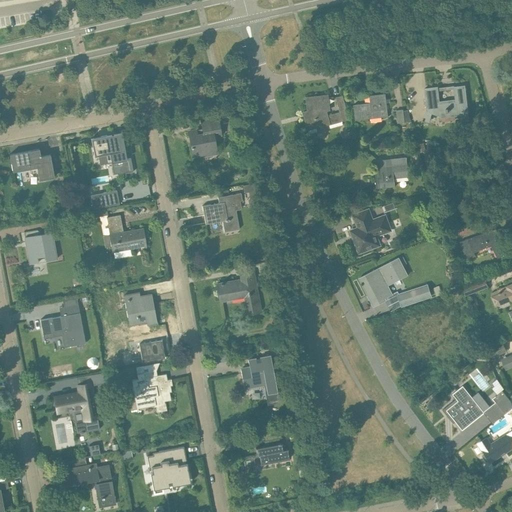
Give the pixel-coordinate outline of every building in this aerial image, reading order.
[(469,120),(465,86),(454,87),(456,99),(439,101),(437,87),(424,88),(427,109),(427,111),(424,120),(429,122),(432,112),(441,115),(441,117),(460,115),(460,121),(469,120)] [(388,116),(385,93),(369,95),(370,103),(353,105),(355,120),(388,116)] [(310,117),(305,118),(309,133),(318,131),(317,127),(329,124),(330,128),(343,124),(342,121),(349,119),(343,95),(336,97),(339,112),(328,115),(327,110),(329,109),(329,105),(328,95),(306,97),(308,112),(310,117)] [(221,135),(217,116),(200,119),(202,129),(189,131),(192,143),(190,143),(193,156),(203,154),(203,151),(216,148),(214,136),(221,135)] [(107,135),(91,138),(94,157),(110,154),(112,162),(115,162),(117,175),(133,172),(130,158),(126,159),(124,148),(122,133),(107,135)] [(41,156),(39,149),(9,154),(13,172),(37,167),(39,180),(44,179),(54,177),(50,154),(41,156)] [(407,163),(407,157),(374,160),(376,177),(377,188),(395,186),(395,178),(409,176),(407,163)] [(254,183),(243,185),(245,193),(249,192),(250,198),(248,200),(249,207),(258,206),(254,183)] [(105,200),(92,202),(93,209),(119,204),(116,190),(103,193),(105,200)] [(233,195),(228,196),(218,198),(219,203),(202,206),(205,224),(215,222),(222,221),(224,231),(239,229),(236,209),(239,209),(241,207),(239,200),(242,200),(241,193),(233,195)] [(373,204),(372,196),(358,198),(360,206),(373,204)] [(393,202),(384,206),(386,211),(395,208),(393,202)] [(373,220),(369,210),(354,215),(358,228),(353,230),(358,244),(356,245),(358,250),(362,252),(380,245),(377,236),(391,231),(386,216),(373,220)] [(111,246),(112,251),(146,245),(143,228),(123,232),(120,215),(107,217),(110,235),(103,236),(105,247),(111,246)] [(68,217),(56,219),(57,226),(70,224),(68,217)] [(497,231),(496,229),(468,238),(460,241),(466,259),(475,256),(474,252),(492,245),(498,258),(509,252),(500,236),(501,235),(499,231),(497,231)] [(57,259),(52,233),(25,238),(30,264),(38,263),(37,257),(44,255),(45,261),(57,259)] [(407,275),(398,258),(360,278),(362,282),(361,283),(362,284),(363,284),(363,285),(374,306),(386,300),(385,298),(392,294),(387,285),(407,275)] [(260,312),(253,272),(240,275),(241,280),(217,284),(220,301),(244,296),(248,314),(260,312)] [(488,287),(486,279),(465,287),(467,295),(488,287)] [(511,283),(498,290),(499,294),(493,296),(496,306),(511,300),(511,299),(511,283)] [(432,296),(428,284),(397,294),(401,307),(414,303),(432,296)] [(152,294),(141,296),(141,298),(135,299),(134,294),(115,297),(116,302),(117,302),(118,310),(119,313),(126,312),(130,334),(139,333),(162,329),(161,321),(160,321),(157,303),(156,300),(153,301),(152,294)] [(77,296),(62,299),(65,315),(40,320),(43,334),(53,332),(54,336),(62,335),(64,347),(85,343),(77,296)] [(162,340),(139,344),(142,362),(165,358),(162,340)] [(507,351),(503,341),(488,349),(492,358),(507,351)] [(249,368),(240,369),(244,388),(254,386),(254,384),(265,382),(267,391),(267,393),(269,399),(277,398),(278,398),(270,356),(248,360),(249,368)] [(511,356),(502,361),(505,368),(511,365),(511,356)] [(154,372),(154,371),(137,374),(137,379),(132,380),(137,408),(156,405),(157,412),(167,410),(165,403),(164,401),(171,400),(169,392),(171,392),(170,386),(172,385),(171,379),(167,380),(166,374),(155,376),(155,372),(154,372)] [(104,372),(93,374),(95,384),(106,383),(104,372)] [(73,393),(54,396),(57,413),(76,409),(82,408),(84,421),(86,432),(99,429),(91,383),(90,383),(77,385),(79,392),(73,393)] [(457,398),(443,409),(448,416),(450,414),(451,415),(453,418),(451,420),(454,423),(456,421),(463,430),(474,421),(480,415),(482,414),(476,406),(478,404),(463,385),(453,394),(457,398)] [(496,402),(483,412),(484,412),(493,424),(508,411),(511,408),(511,403),(511,401),(503,390),(496,395),(496,396),(493,398),(496,402)] [(265,446),(255,448),(256,448),(258,454),(257,455),(259,455),(261,463),(260,464),(277,461),(277,463),(282,462),(281,460),(290,458),(288,449),(283,450),(282,445),(281,445),(280,438),(282,438),(280,430),(263,433),(264,441),(268,440),(269,445),(265,446)] [(511,430),(491,444),(486,438),(478,443),(485,454),(482,455),(486,461),(489,460),(490,462),(501,455),(501,456),(502,456),(501,455),(505,452),(505,453),(506,453),(505,452),(511,447),(511,430)] [(98,444),(89,446),(90,456),(100,454),(98,444)] [(159,454),(147,456),(149,468),(151,468),(152,473),(151,473),(150,473),(152,484),(152,485),(163,482),(164,486),(166,486),(166,485),(180,482),(181,483),(187,482),(186,479),(190,479),(188,467),(184,468),(183,465),(187,464),(186,460),(181,461),(179,448),(184,447),(159,451),(159,454)] [(131,451),(123,452),(124,459),(132,457),(131,451)] [(96,467),(95,463),(68,468),(71,484),(94,480),(98,500),(113,497),(114,500),(108,465),(96,467)] [(0,489),(8,488),(7,480),(0,481),(0,511),(3,511),(1,500),(0,500),(0,489)]
